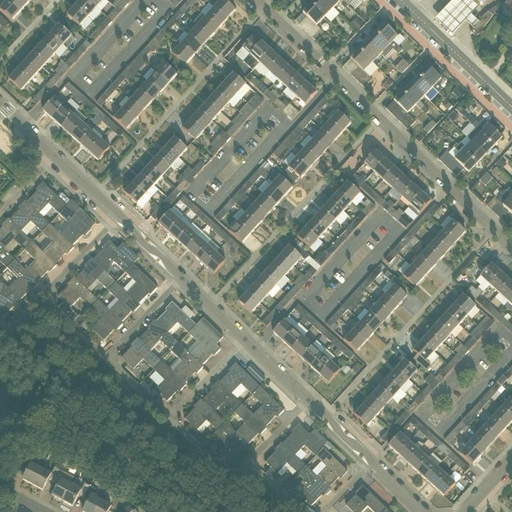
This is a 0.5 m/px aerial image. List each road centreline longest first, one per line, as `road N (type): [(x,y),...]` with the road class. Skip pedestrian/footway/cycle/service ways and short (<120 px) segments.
road 1 (residential): [(511,246),(256,0)]
road 2 (residential): [(3,336),(118,217)]
road 3 (secondary): [(511,113),(394,0)]
